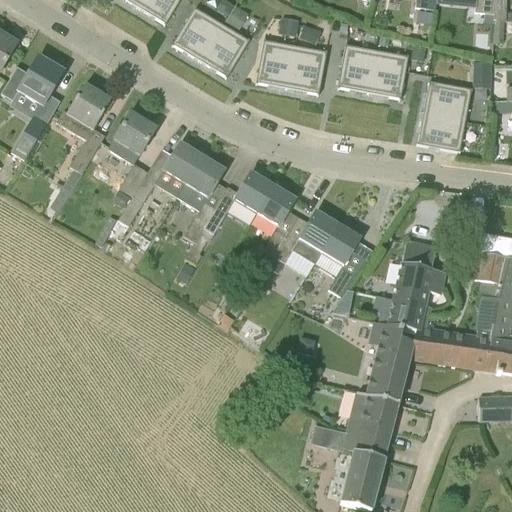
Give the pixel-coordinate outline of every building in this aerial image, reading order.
[(120,0),(137,10),(143,0),(120,0)] [(143,0),(137,10),(164,26),(180,0),(143,0)] [(220,0),(211,20),(239,33),(249,12),(222,0),(220,0)] [(415,0),(414,11),(434,13),(435,0),(415,0)] [(492,17),(492,0),(474,0),(473,16),(492,17)] [(503,24),(505,24),(505,15),(505,0),(492,0),(492,17),(492,23),(503,24)] [(419,12),(417,23),(431,25),(433,15),(419,12)] [(172,48),(198,63),(219,28),(192,13),(172,48)] [(276,45),(292,48),(298,22),(282,18),(276,45)] [(503,24),(492,23),(492,46),(501,47),(502,34),(503,24)] [(315,53),(320,29),(299,25),(294,49),(315,53)] [(219,28),(198,63),(226,79),(247,45),(219,28)] [(0,39),(0,72),(13,52),(0,43),(0,40),(1,40),(0,39)] [(255,86),(286,91),(293,51),(263,46),(255,86)] [(337,90),(369,96),(374,55),(344,49),(337,90)] [(293,51),(286,91),(317,97),(324,56),(293,51)] [(374,55),(369,96),(398,101),(406,61),(374,55)] [(37,61),(15,96),(40,111),(53,89),(49,86),(57,73),(37,61)] [(463,74),(460,90),(470,92),(473,76),(463,74)] [(422,117),(463,124),(469,93),(428,86),(422,117)] [(62,116),(55,126),(84,144),(68,170),(72,173),(60,192),(68,197),(95,152),(103,141),(91,134),(108,106),(83,90),(65,118),(62,116)] [(511,90),(506,90),(506,93),(498,93),(498,104),(511,104),(511,90)] [(9,159),(21,165),(46,125),(34,117),(9,159)] [(106,153),(132,169),(132,168),(154,133),(128,117),(106,153)] [(463,124),(422,117),(417,147),(457,154),(463,124)] [(160,178),(162,175),(184,189),(201,161),(179,147),(170,161),(160,155),(150,172),(160,178)] [(201,161),(184,189),(206,202),(223,174),(201,161)] [(146,177),(132,168),(132,169),(118,191),(124,195),(132,200),(146,177)] [(233,204),(255,217),(271,189),(249,176),(233,204)] [(271,189),(255,217),(277,231),(294,203),(271,189)] [(183,239),(193,246),(214,211),(204,205),(183,239)] [(184,261),(194,268),(224,218),(214,211),(193,246),(184,261)] [(312,268),(319,256),(336,229),(314,215),(295,246),(285,240),(273,260),(283,266),(290,254),(312,268)] [(454,240),(471,244),(475,224),(458,221),(454,240)] [(336,229),(319,256),(341,270),(326,294),(339,301),(365,263),(350,255),(358,242),(336,229)] [(275,234),(263,254),(273,260),(285,240),(275,234)] [(392,303),(421,308),(424,295),(438,298),(443,276),(429,273),(434,251),(404,245),(392,303)] [(489,335),(483,373),(494,375),(494,377),(499,378),(499,376),(511,377),(511,336),(506,336),(511,304),(510,304),(511,297),(511,262),(479,256),(473,283),(481,285),(478,299),(496,303),(492,329),(490,329),(489,335)] [(414,332),(422,334),(428,311),(421,309),(421,308),(392,303),(386,328),(414,332)] [(376,348),(364,397),(396,404),(407,361),(414,332),(386,328),(372,325),(367,346),(376,348)] [(453,369),(483,373),(489,335),(476,332),(474,342),(422,334),(414,332),(407,361),(450,368),(450,371),(453,371),(453,369)] [(348,423),(359,426),(389,433),(396,404),(364,397),(355,395),(348,423)] [(480,423),(511,422),(511,421),(511,402),(480,403),(480,423)] [(370,511),(372,505),(381,470),(383,463),(390,434),(389,434),(389,433),(359,426),(338,507),(357,511),(370,511)]
